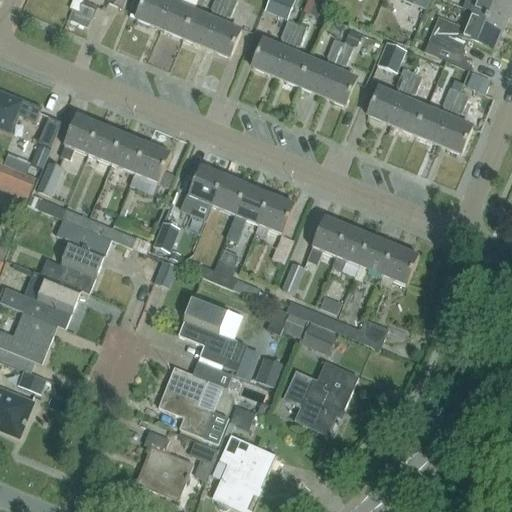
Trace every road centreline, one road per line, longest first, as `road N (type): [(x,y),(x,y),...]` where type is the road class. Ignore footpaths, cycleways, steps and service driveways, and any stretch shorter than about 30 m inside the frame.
road 1 (residential): [(459,234),(0,46)]
road 2 (tertiary): [(361,511),(511,375)]
road 3 (residential): [(70,511),(135,343)]
road 4 (residential): [(459,234),(511,107)]
